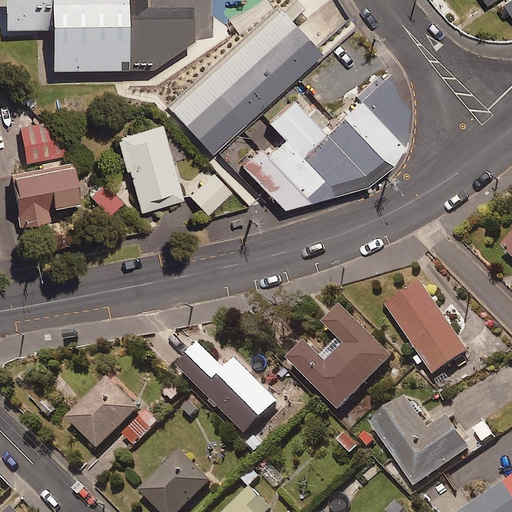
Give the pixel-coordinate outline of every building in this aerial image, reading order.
[(163,0),(0,0),(0,5),(11,13),(12,32),(52,30),(52,73),(134,73),(134,39),(164,39),(164,12),(163,0)] [(511,0),(503,0),(501,2),(511,20),(511,0)] [(343,34),(313,1),(227,80),(257,113),(343,34)] [(361,102),(330,128),(326,123),(333,117),(305,87),(268,122),(282,140),(265,156),(258,147),(238,166),(282,209),(366,186),(392,164),(404,143),(409,109),(381,76),(356,97),(361,102)] [(222,111),(190,78),(169,99),(200,132),(222,111)] [(22,124),(30,163),(75,154),(67,116),(22,124)] [(176,204),(158,131),(117,141),(135,214),(176,204)] [(179,134),(166,139),(174,162),(187,157),(179,134)] [(8,173),(19,229),(52,222),(50,210),(73,205),(64,161),(8,173)] [(231,195),(211,173),(186,196),(206,218),(231,195)] [(101,182),(88,196),(109,214),(121,200),(101,182)] [(511,236),(502,247),(511,257),(511,236)] [(421,367),(427,363),(435,375),(469,350),(421,282),(386,307),(420,354),(415,358),(421,367)] [(322,356),(308,342),(290,360),(340,411),(394,358),(344,307),(327,324),(341,338),(322,356)] [(216,412),(220,409),(246,435),(277,403),(237,363),(227,372),(201,346),(179,368),(213,401),(209,405),(216,412)] [(68,418),(99,450),(140,410),(109,378),(68,418)] [(183,393),(172,381),(160,391),(171,404),(183,393)] [(195,392),(180,405),(191,418),(206,405),(195,392)] [(417,486),(473,447),(451,415),(430,430),(407,398),(372,422),(417,486)] [(159,422),(146,410),(123,435),(136,447),(159,422)] [(349,429),(337,439),(352,457),(364,446),(349,429)] [(182,511),(211,483),(178,451),(139,492),(160,511),(182,511)] [(511,511),(511,486),(509,482),(464,511),(511,511)] [(269,511),(272,509),(252,489),(229,511),(269,511)]
